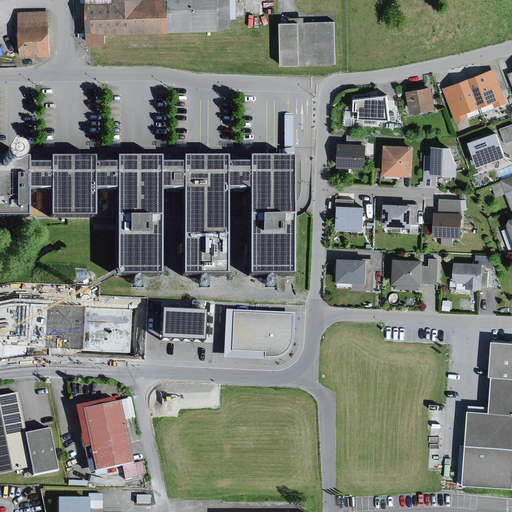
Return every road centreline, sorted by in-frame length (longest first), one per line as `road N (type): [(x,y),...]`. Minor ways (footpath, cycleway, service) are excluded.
road 1 (residential): [(315,312),(309,357),(285,377),(0,372)]
road 2 (residential): [(329,81),(0,78)]
road 3 (residential): [(329,81),(315,312)]
road 4 (residential): [(511,322),(315,312)]
road 5 (residential): [(511,45),(329,81)]
